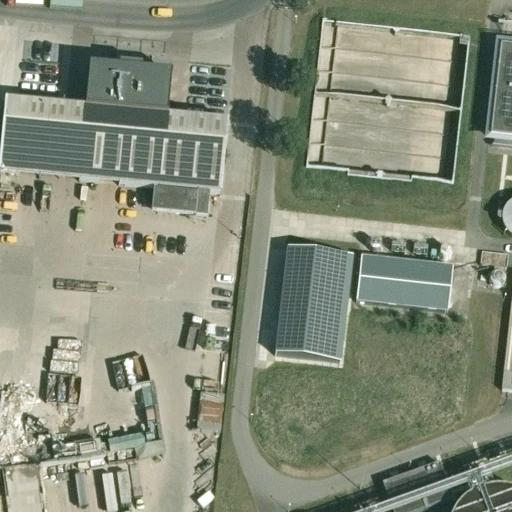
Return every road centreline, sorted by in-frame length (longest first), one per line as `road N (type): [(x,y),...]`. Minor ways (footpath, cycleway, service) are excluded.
road 1 (unknown): [(0,266),(44,284),(160,294),(174,346),(173,511)]
road 2 (unclassified): [(0,3),(185,19),(254,0)]
